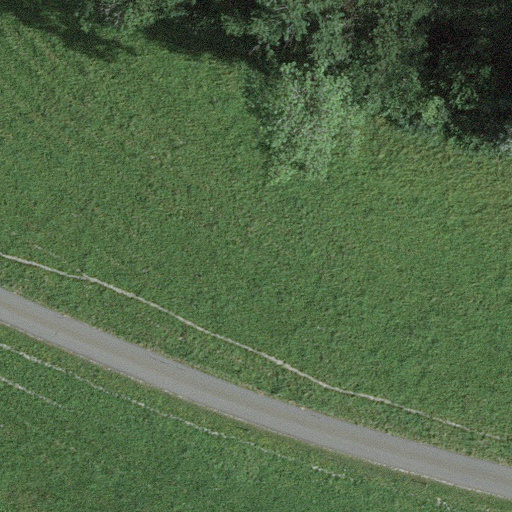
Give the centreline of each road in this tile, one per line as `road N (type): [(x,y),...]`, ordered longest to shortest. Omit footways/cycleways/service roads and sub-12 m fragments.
road 1 (unclassified): [(0,309),(151,378),(511,490)]
road 2 (track): [(210,0),(377,99),(443,118),(511,125)]
